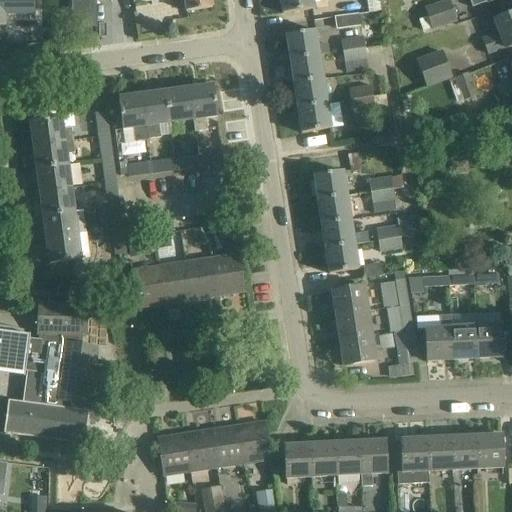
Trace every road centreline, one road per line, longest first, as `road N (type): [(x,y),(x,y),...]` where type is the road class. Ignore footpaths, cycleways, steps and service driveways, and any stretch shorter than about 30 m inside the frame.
road 1 (residential): [(303,387),(244,43)]
road 2 (residential): [(0,75),(244,43)]
road 3 (residential): [(303,387),(312,400),(330,404),(511,395)]
road 4 (residential): [(145,411),(303,387)]
